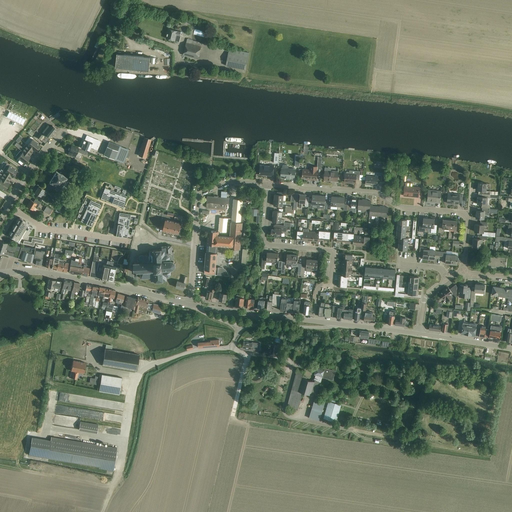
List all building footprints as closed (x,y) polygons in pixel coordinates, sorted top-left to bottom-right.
[(178,42),(180,36),(181,32),(168,29),(167,32),(168,33),(166,38),(178,42)] [(198,59),(202,43),(193,41),(193,40),(187,39),(183,55),(198,59)] [(246,70),(249,53),(229,49),(226,66),(246,70)] [(121,54),(121,52),(118,52),(118,54),(117,54),(116,68),(149,71),(150,57),(121,54)] [(56,129),(53,126),(51,128),(47,125),(42,132),(44,133),(42,135),(40,133),(37,137),(45,144),(56,129)] [(144,137),(138,156),(146,158),(151,140),(144,137)] [(34,152),(36,150),(39,145),(32,140),(28,146),(26,145),(24,148),(31,154),(33,151),(34,152)] [(81,145),(81,146),(81,147),(81,148),(89,151),(90,147),(94,149),(96,144),(95,144),(92,143),(84,140),(82,144),(81,145)] [(124,163),(128,153),(129,150),(109,142),(104,155),(124,163)] [(75,158),(76,157),(79,158),(81,153),(87,156),(88,152),(71,146),(69,152),(71,152),(70,155),(68,154),(68,155),(75,158)] [(21,150),(16,156),(18,158),(25,164),(29,159),(28,158),(29,157),(31,154),(24,148),(22,151),(21,150)] [(1,169),(0,170),(0,173),(2,175),(10,180),(12,177),(13,175),(14,176),(17,170),(9,166),(6,164),(2,170),(1,169)] [(72,169),(80,172),(83,174),(83,173),(87,174),(88,172),(84,170),(85,168),(82,167),(74,164),(72,169)] [(270,166),(266,166),(261,166),(260,174),(274,176),(274,166),(270,165),(270,166)] [(283,165),(282,169),(282,172),(281,172),(281,175),(282,175),(281,177),(295,178),(295,170),(288,169),(288,166),(288,165),(283,165)] [(303,170),(303,174),(303,178),(313,179),(313,180),(316,180),(317,169),(318,168),(311,167),(311,171),(303,170)] [(339,172),(331,172),(331,168),(326,167),(325,181),(338,182),(339,172)] [(56,171),(50,182),(54,185),(60,189),(60,188),(63,190),(64,189),(69,180),(69,179),(67,178),(60,174),(56,171)] [(346,177),(345,182),(356,183),(356,179),(359,180),(360,175),(360,171),(355,171),(355,174),(349,174),(349,172),(349,171),(347,171),(346,172),(346,173),(346,177)] [(0,187),(5,190),(8,185),(7,185),(8,183),(10,180),(2,175),(0,178),(0,187)] [(381,182),(381,177),(381,176),(378,176),(378,178),(367,177),(363,177),(363,180),(367,180),(366,184),(377,185),(377,182),(381,182)] [(482,194),(491,195),(497,195),(497,192),(487,191),(488,184),(478,183),(477,190),(482,191),(482,194)] [(48,192),(43,189),(39,186),(35,193),(43,199),(48,192)] [(405,187),(405,190),(404,195),(411,195),(411,196),(419,197),(419,188),(405,187)] [(105,188),(101,198),(106,201),(110,190),(105,188)] [(110,190),(106,201),(112,203),(116,192),(110,190)] [(429,191),(428,195),(428,200),(435,201),(435,202),(440,203),(441,192),(429,191)] [(116,192),(112,203),(117,205),(121,194),(116,192)] [(491,195),(482,194),(479,193),(477,204),(487,205),(488,198),(490,198),(491,195)] [(121,194),(117,205),(123,207),(127,196),(121,194)] [(309,201),(310,197),(306,197),(307,195),(300,194),(299,208),(302,208),(302,204),(306,204),(306,207),(309,207),(309,201)] [(459,195),(448,194),(447,194),(447,203),(454,203),(454,202),(462,203),(463,194),(459,194),(459,195)] [(319,205),(320,196),(313,195),(313,196),(310,196),(310,197),(309,201),(309,207),(309,208),(312,208),(312,204),(319,205)] [(226,210),(226,205),(226,204),(239,205),(239,199),(218,197),(218,196),(219,196),(214,196),(215,196),(215,197),(208,196),(207,207),(210,208),(210,209),(226,210)] [(328,209),(329,203),(325,203),(326,196),(320,196),(319,205),(325,205),(325,209),(328,209)] [(338,207),(339,197),(332,197),(331,203),(329,203),(328,209),(331,209),(331,206),(338,207)] [(347,211),(348,205),(344,204),(345,198),(339,197),(338,207),(344,207),(344,211),(347,211)] [(348,205),(347,211),(351,211),(353,211),(353,208),(357,208),(357,204),(358,199),(352,198),(351,205),(348,205)] [(40,202),(39,202),(35,199),(33,202),(30,200),(26,207),(33,210),(35,207),(37,208),(40,202)] [(91,200),(88,205),(98,210),(101,205),(91,200)] [(88,205),(86,211),(96,215),(98,210),(88,205)] [(59,214),(55,211),(46,206),(43,211),(49,214),(50,215),(56,219),(59,214)] [(490,209),(487,208),(483,208),(482,211),(477,211),(476,218),(484,219),(485,215),(488,215),(489,212),(490,212),(490,209)] [(86,211),(83,216),(93,221),(96,215),(86,211)] [(83,216),(80,221),(91,226),(93,221),(83,216)] [(163,231),(171,233),(179,235),(182,223),(181,223),(182,218),(175,216),(174,221),(166,219),(163,231)] [(282,220),(282,217),(273,216),(273,222),(285,223),(284,226),(287,226),(291,226),(291,223),(285,222),(285,220),(282,220)] [(429,227),(429,218),(424,218),(423,225),(420,225),(420,223),(419,231),(428,232),(428,227),(429,227)] [(429,218),(429,227),(432,227),(431,232),(436,233),(437,225),(437,226),(434,226),(435,219),(429,218)] [(20,219),(10,236),(18,240),(25,228),(28,229),(29,226),(27,225),(27,223),(20,219)] [(449,229),(450,220),(443,220),(443,223),(439,223),(438,232),(444,233),(445,229),(449,229)] [(450,220),(449,229),(454,229),(454,234),(460,234),(460,225),(457,225),(457,221),(450,220)] [(207,244),(218,245),(230,247),(229,249),(240,249),(243,223),(231,222),(227,222),(227,231),(218,230),(218,231),(212,231),(211,233),(208,232),(207,244)] [(488,223),(485,222),(480,222),(480,225),(475,224),(475,232),(484,233),(484,226),(487,227),(488,223)] [(287,226),(284,226),(275,225),(275,230),(272,229),(271,235),(281,236),(282,232),(285,232),(286,231),(287,226)] [(334,232),(333,239),(337,239),(337,242),(340,243),(340,241),(343,241),(343,233),(334,232)] [(474,238),(473,246),(478,246),(482,247),(483,239),(484,239),(488,240),(488,237),(483,236),(478,236),(478,239),(474,238)] [(511,238),(504,237),(496,236),(495,241),(498,242),(500,240),(509,242),(508,249),(511,249),(511,238)] [(35,249),(21,247),(7,243),(4,254),(20,259),(32,263),(35,254),(34,254),(35,249)] [(216,268),(218,245),(207,244),(204,273),(215,274),(215,275),(224,276),(226,271),(225,270),(224,269),(223,268),(221,268),(219,268),(218,268),(216,268)] [(167,246),(161,246),(162,249),(161,250),(154,250),(154,251),(150,251),(150,255),(140,255),(140,258),(139,258),(137,260),(137,262),(134,262),(135,267),(135,272),(136,272),(136,273),(137,274),(139,275),(141,275),(141,278),(151,277),(152,281),(156,281),(156,282),(164,281),(164,280),(167,280),(167,276),(169,276),(171,274),(171,271),(172,271),(172,269),(173,269),(174,268),(175,268),(175,267),(175,266),(176,266),(176,265),(176,264),(175,263),(175,262),(174,261),(174,252),(172,252),(172,246),(170,246),(170,245),(167,245),(167,246)] [(429,259),(430,250),(424,249),(424,248),(420,248),(419,254),(423,255),(423,258),(429,259)] [(66,250),(65,255),(64,257),(68,258),(69,255),(71,256),(72,251),(66,250)] [(439,258),(440,252),(436,252),(436,251),(430,250),(429,259),(435,259),(435,258),(439,258)] [(36,251),(33,263),(41,265),(44,254),(45,251),(41,251),(41,252),(36,251)] [(452,264),(453,255),(447,254),(447,253),(443,252),(442,258),(446,259),(445,264),(452,264)] [(57,270),(59,259),(59,258),(59,255),(55,254),(51,268),(57,270)] [(301,275),(302,267),(302,264),(298,263),(298,255),(293,255),(292,263),(292,266),(299,267),(298,275),(301,275)] [(99,259),(100,258),(94,256),(93,261),(92,261),(89,276),(101,278),(102,272),(97,271),(98,268),(99,263),(99,259)] [(82,275),(84,260),(82,259),(82,263),(81,262),(81,264),(79,264),(80,262),(71,260),(69,273),(82,275)] [(312,270),(312,272),(317,272),(317,276),(321,277),(322,268),(317,268),(318,260),(312,260),(312,270)] [(107,280),(110,261),(107,261),(106,266),(103,265),(102,269),(98,268),(97,271),(102,272),(101,278),(107,280)] [(113,262),(110,261),(107,280),(113,281),(115,271),(118,272),(119,271),(120,268),(119,268),(116,267),(113,266),(113,262)] [(178,281),(176,288),(184,290),(188,277),(184,276),(182,282),(178,281)] [(49,279),(48,284),(47,287),(59,290),(61,282),(49,279)] [(63,285),(62,288),(67,289),(70,290),(70,289),(71,287),(72,282),(64,280),(63,285)] [(80,283),(74,282),(71,298),(74,298),(75,291),(78,291),(80,283)] [(484,293),(484,290),(485,285),(476,284),(475,288),(472,288),(470,303),(474,304),(476,292),(484,293)] [(448,287),(440,294),(443,298),(444,299),(445,299),(447,301),(453,297),(450,294),(452,293),(456,298),(457,292),(457,287),(456,285),(453,287),(450,289),(448,287)] [(460,285),(460,292),(464,293),(463,297),(470,298),(471,291),(467,291),(468,286),(460,285)] [(92,305),(93,300),(94,296),(97,296),(98,287),(93,286),(90,297),(89,304),(92,305)] [(214,292),(215,287),(211,286),(210,291),(207,290),(206,298),(212,299),(213,292),(214,292)] [(108,301),(107,310),(113,311),(114,306),(110,305),(111,302),(112,297),(114,298),(114,295),(115,291),(115,290),(110,289),(109,294),(108,301)] [(116,300),(116,303),(118,303),(121,304),(122,302),(123,300),(124,295),(118,293),(116,298),(116,300)] [(279,306),(280,301),(280,295),(273,294),(273,297),(270,297),(270,301),(267,301),(266,309),(272,309),(272,305),(279,306)] [(237,295),(236,306),(243,307),(245,296),(237,295)] [(127,296),(125,301),(124,304),(122,304),(119,313),(123,314),(124,309),(131,311),(132,308),(134,309),(137,299),(127,296)] [(135,308),(134,312),(137,313),(138,309),(140,309),(141,311),(142,310),(143,311),(145,312),(148,310),(147,308),(146,308),(147,305),(148,300),(138,297),(137,302),(135,308)] [(246,299),(246,302),(245,307),(254,308),(255,300),(246,299)] [(154,304),(152,309),(152,311),(159,313),(161,306),(154,304)] [(333,305),(333,307),(332,312),(336,312),(336,318),(342,318),(343,308),(336,307),(336,306),(333,305)] [(342,313),(342,318),(344,318),(352,319),(353,314),(353,313),(353,310),(349,309),(349,310),(342,309),(342,313)] [(365,312),(365,316),(364,321),(374,322),(375,317),(372,316),(373,313),(365,312)] [(401,317),(400,317),(399,321),(396,320),(395,325),(405,326),(406,318),(401,318),(401,317)] [(440,331),(441,323),(435,322),(435,326),(430,325),(429,330),(440,331)] [(468,335),(470,324),(463,323),(461,334),(468,335)] [(470,324),(468,335),(475,336),(476,325),(470,324)] [(482,326),(482,327),(481,327),(479,337),(485,338),(485,337),(488,337),(489,330),(486,329),(486,326),(482,326)] [(241,350),(253,352),(254,348),(257,349),(258,343),(252,342),(252,343),(244,342),(243,347),(241,347),(241,350)] [(278,343),(277,346),(274,345),(273,351),(281,352),(282,344),(278,343)] [(310,357),(311,352),(312,350),(307,349),(307,350),(294,347),(292,357),(302,360),(303,356),(310,357)] [(102,365),(136,371),(139,355),(105,349),(102,365)] [(340,354),(339,360),(345,361),(344,362),(349,363),(350,355),(340,354)] [(86,363),(73,360),(71,371),(72,371),(70,378),(77,379),(78,372),(84,373),(86,363)] [(325,369),(322,368),(317,367),(315,375),(316,375),(314,381),(303,378),(304,375),(305,372),(297,369),(287,407),(298,410),(303,393),(317,397),(322,377),(328,379),(330,374),(324,373),(325,369)] [(99,391),(119,394),(122,378),(102,374),(99,391)] [(98,377),(95,376),(94,379),(90,378),(89,383),(96,385),(98,377)] [(315,399),(310,418),(320,421),(325,402),(315,399)] [(329,402),(324,419),(336,422),(341,406),(329,402)] [(98,425),(80,422),(79,430),(97,433),(98,425)] [(32,437),(29,455),(48,459),(99,467),(99,469),(113,471),(117,448),(51,437),(51,440),(32,437)]
